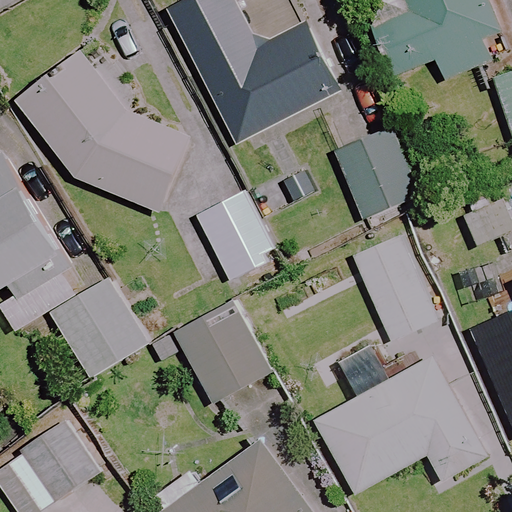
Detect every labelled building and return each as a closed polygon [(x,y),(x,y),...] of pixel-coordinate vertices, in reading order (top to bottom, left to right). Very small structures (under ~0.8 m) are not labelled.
[(190,0),(179,6),(187,22),(169,31),(192,77),(210,68),(245,137),(350,84),(315,15),(267,40),(246,0),(190,0)] [(511,47),(490,0),(412,0),(415,6),(377,22),(399,72),(439,55),(448,74),(511,47)] [(133,104),(87,45),(24,93),(83,171),(167,210),(202,136),(133,104)] [(511,73),(491,80),(509,139),(511,138),(511,73)] [(419,196),(391,127),(335,150),(363,219),(419,196)] [(105,278),(92,287),(82,295),(62,267),(72,260),(0,158),(0,316),(15,336),(47,313),(95,380),(149,341),(105,278)] [(301,168),(248,195),(264,226),(317,200),(301,168)] [(264,226),(248,195),(211,213),(217,225),(203,233),(228,283),(279,258),(264,226)] [(441,319),(405,233),(355,254),(391,340),(441,319)] [(270,372),(230,306),(176,338),(216,405),(270,372)] [(511,314),(469,333),(511,431),(511,314)] [(487,458),(432,359),(316,424),(356,496),(426,456),(441,483),(487,458)] [(43,511),(100,470),(63,421),(0,467),(0,492),(14,511),(43,511)] [(318,511),(267,438),(211,478),(201,464),(160,493),(173,511),(318,511)]
